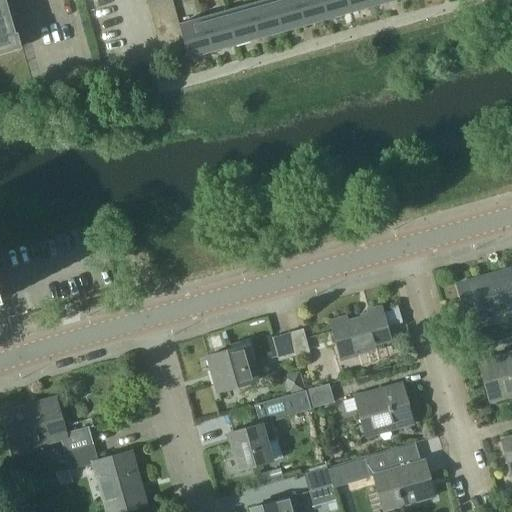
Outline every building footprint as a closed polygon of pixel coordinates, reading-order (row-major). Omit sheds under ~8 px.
[(0,0),(0,54),(15,50),(0,0)] [(147,0),(151,11),(174,4),(172,0),(147,0)] [(272,0),(269,0),(249,6),(258,39),(282,33),(272,0)] [(272,0),(282,33),(305,26),(297,0),(272,0)] [(322,0),(297,0),(305,26),(328,20),(322,0)] [(347,0),(322,0),(328,20),(351,13),(347,0)] [(347,0),(351,13),(374,6),(372,0),(347,0)] [(151,11),(154,22),(177,16),(174,4),(151,11)] [(249,6),(226,12),(235,46),(258,39),(249,6)] [(213,52),(235,46),(226,12),(204,18),(213,52)] [(179,25),(180,25),(177,16),(154,22),(157,33),(179,27),(179,25)] [(204,18),(180,25),(179,25),(179,27),(183,38),(186,49),(188,59),(213,52),(204,18)] [(183,38),(179,27),(157,33),(160,44),(183,38)] [(186,49),(183,38),(160,44),(163,56),(186,49)] [(135,84),(148,80),(143,64),(131,67),(135,84)] [(133,249),(128,233),(115,237),(119,253),(133,249)] [(468,319),(511,306),(511,280),(509,271),(458,285),(468,319)] [(391,311),(382,313),(383,315),(386,325),(395,323),(403,321),(398,303),(390,306),(391,311)] [(342,359),(357,354),(356,350),(390,340),(386,325),(383,315),(382,313),(381,307),(369,310),(371,316),(348,322),(347,317),(332,321),(334,331),(324,333),(326,344),(337,341),(342,359)] [(307,328),(289,332),(296,355),(313,350),(307,328)] [(279,360),(296,355),(289,332),(273,337),(279,360)] [(225,351),(208,355),(218,390),(257,380),(247,345),(225,351)] [(491,400),(511,394),(511,352),(480,362),(491,400)] [(329,383),(306,390),(311,408),(334,401),(329,383)] [(403,384),(355,397),(366,435),(413,422),(403,384)] [(258,424),(229,432),(240,470),(272,461),(267,443),(277,440),(271,421),(288,417),(288,414),(311,408),(306,390),(254,404),(260,424),(258,424)] [(65,452),(93,444),(89,427),(65,434),(56,399),(2,414),(12,453),(61,439),(65,452)] [(511,474),(511,436),(502,439),(508,464),(511,474)] [(93,444),(65,452),(70,468),(70,470),(94,464),(107,511),(124,511),(147,506),(132,452),(98,461),(93,444)] [(365,458),(327,469),(332,485),(332,487),(370,476),(365,458)] [(384,509),(434,495),(432,488),(424,461),(374,475),(381,501),(384,509)] [(303,473),(309,492),(332,485),(327,469),(327,467),(303,473)] [(73,482),(70,470),(70,468),(50,474),(50,475),(56,473),(59,486),(73,482)] [(280,468),(255,475),(258,487),(283,479),(280,468)] [(298,511),(294,496),(251,508),(252,511),(298,511)]
